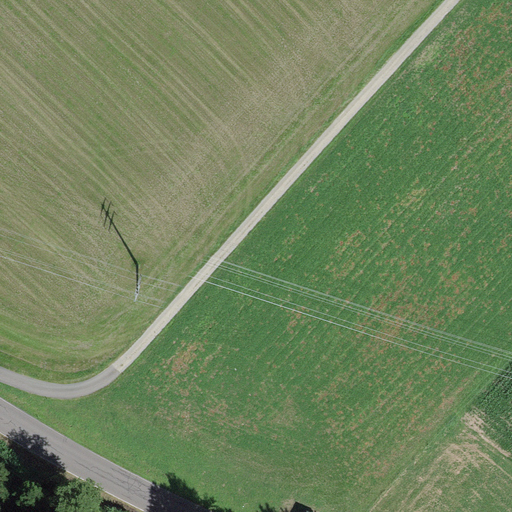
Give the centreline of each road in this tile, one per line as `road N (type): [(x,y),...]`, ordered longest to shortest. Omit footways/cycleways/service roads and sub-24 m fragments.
road 1 (track): [(450,0),(110,373),(74,391),(0,372)]
road 2 (tertiary): [(0,417),(184,511)]
